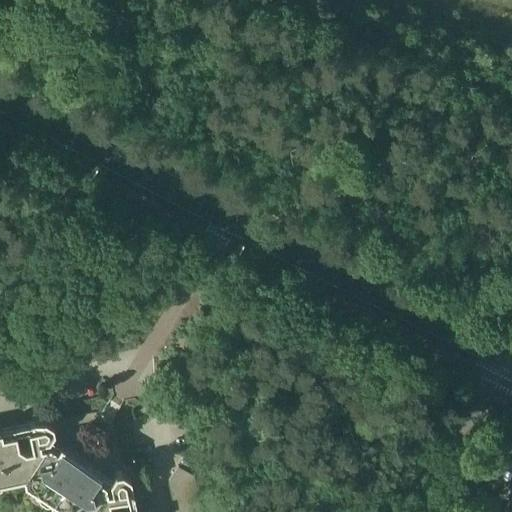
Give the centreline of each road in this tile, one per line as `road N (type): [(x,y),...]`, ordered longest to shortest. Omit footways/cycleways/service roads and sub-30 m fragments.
road 1 (tertiary): [(510,358),(0,96)]
road 2 (unclassified): [(325,511),(462,425),(510,358)]
